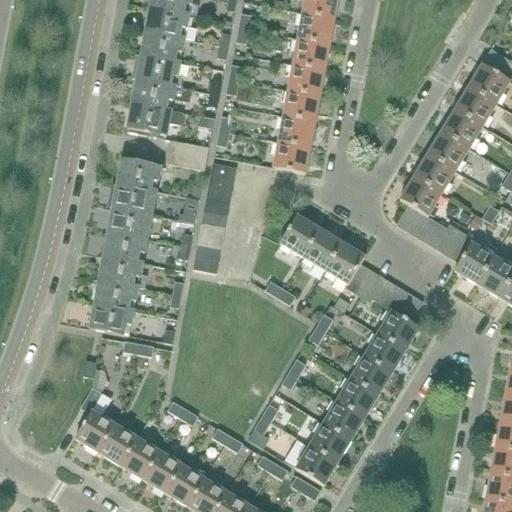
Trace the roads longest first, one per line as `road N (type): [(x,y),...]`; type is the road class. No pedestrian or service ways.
road 1 (secondary): [(0,392),(46,264),(99,0)]
road 2 (residential): [(337,201),(381,178),(484,0)]
road 3 (residential): [(467,333),(446,335),(337,511)]
road 4 (residential): [(337,201),(335,148),(366,0)]
road 5 (residential): [(231,283),(251,183),(337,201)]
road 6 (residential): [(453,511),(485,351),(467,333)]
road 7 (residential): [(337,201),(383,235),(467,333)]
